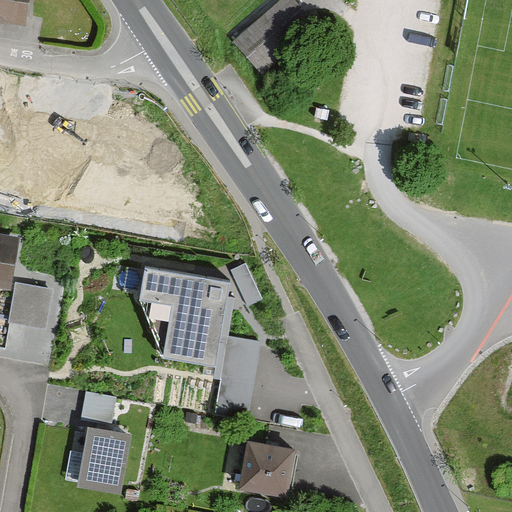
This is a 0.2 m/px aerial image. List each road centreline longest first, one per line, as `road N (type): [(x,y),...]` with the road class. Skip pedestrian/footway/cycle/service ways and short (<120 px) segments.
road 1 (secondary): [(165,43),(303,251),(441,511)]
road 2 (residential): [(379,511),(284,312)]
road 3 (residential): [(0,54),(109,67),(165,43)]
road 4 (residential): [(0,373),(33,379),(10,511)]
